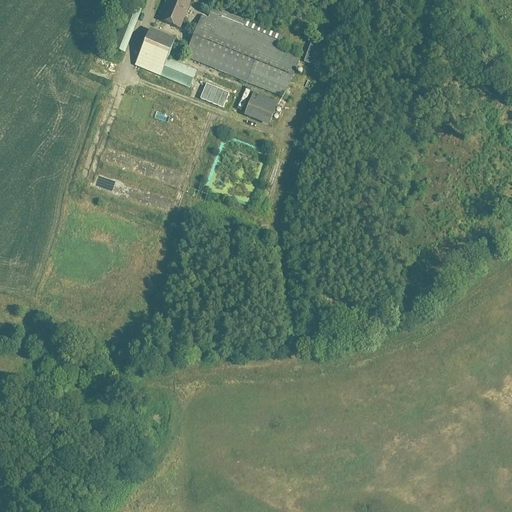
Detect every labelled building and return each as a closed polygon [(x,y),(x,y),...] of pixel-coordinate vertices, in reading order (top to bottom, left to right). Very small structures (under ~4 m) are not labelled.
[(186,12),(191,0),(166,0),(165,3),(164,3),(158,19),(180,29),(187,12),(186,12)] [(122,24),(135,29),(142,10),(129,5),(122,24)] [(208,19),(202,16),(185,56),(284,97),(301,57),(279,48),(283,37),(213,8),(208,19)] [(175,40),(150,29),(135,66),(190,89),(197,71),(168,59),(175,40)] [(155,178),(173,185),(178,172),(159,164),(156,171),(157,172),(155,178)]
